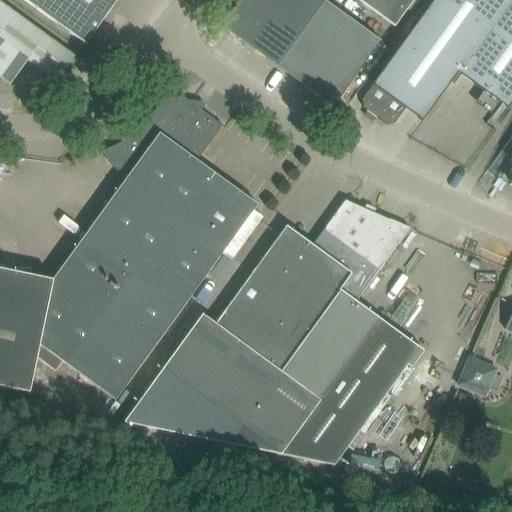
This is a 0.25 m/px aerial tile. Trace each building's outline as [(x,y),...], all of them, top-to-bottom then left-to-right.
[(22,0),(85,45),(117,0),(22,0)] [(240,0),(221,27),(277,67),(324,2),(321,0),(240,0)] [(356,0),(394,27),(413,0),(356,0)] [(457,73),(509,0),(433,0),(373,84),(361,100),(363,108),(386,125),(394,124),(405,109),(422,122),(457,73)] [(511,102),(511,0),(509,0),(457,73),(507,109),(511,102)] [(324,2),(277,67),(332,107),(380,42),(324,2)] [(58,46),(0,3),(0,78),(9,86),(27,61),(56,82),(74,58),(58,46)] [(0,387),(29,394),(29,390),(34,366),(36,358),(56,372),(62,363),(115,401),(245,222),(257,206),(196,162),(221,127),(222,126),(201,111),(200,110),(192,104),(191,103),(174,91),(166,102),(165,104),(164,106),(162,108),(161,109),(159,111),(158,113),(157,114),(156,114),(155,116),(153,117),(152,119),(151,120),(150,120),(150,121),(149,122),(147,123),(147,124),(146,125),(144,126),(142,128),(141,129),(140,130),(139,131),(137,132),(135,133),(133,135),(132,136),(130,137),(128,138),(126,140),(124,141),(123,141),(122,142),(121,143),(120,143),(119,144),(117,145),(116,145),(115,146),(113,147),(112,147),(111,148),(110,148),(108,149),(106,150),(104,151),(102,152),(100,152),(99,153),(99,154),(102,153),(103,154),(103,155),(103,156),(104,156),(104,157),(104,158),(105,159),(105,160),(106,161),(107,162),(107,163),(108,163),(108,164),(109,165),(110,165),(110,166),(111,166),(111,167),(112,167),(112,168),(113,168),(114,169),(127,178),(52,280),(0,269),(0,387)] [(280,455),(333,466),(419,349),(356,302),(409,229),(344,201),(311,246),(286,227),(274,243),(215,325),(202,315),(123,424),(280,455)] [(469,358),(457,386),(484,397),(496,370),(469,358)] [(459,393),(455,404),(466,409),(470,398),(459,393)]
